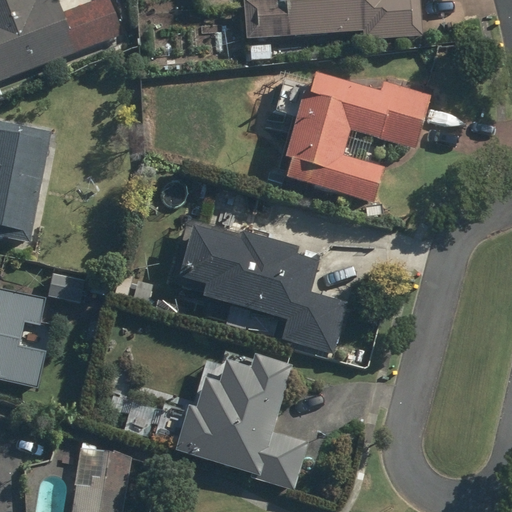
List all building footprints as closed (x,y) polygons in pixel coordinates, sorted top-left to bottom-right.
[(0,0),(0,81),(123,36),(109,0),(97,0),(62,13),(56,0),(0,0)] [(249,0),(243,0),(246,40),(363,32),(364,41),(422,37),(419,0),(249,0)] [(288,161),(283,179),(374,204),(384,169),(343,158),(350,131),(416,149),(430,96),(382,82),(379,93),(314,75),(310,87),(284,80),(275,112),(297,118),(285,160),(288,161)] [(0,239),(30,245),(50,134),(0,124),(0,239)] [(204,287),(200,299),(286,323),(280,341),(333,355),(347,304),(309,294),(318,263),(295,256),(297,249),(241,234),(239,241),(193,228),(178,280),(204,287)] [(51,275),(47,298),(78,304),(82,280),(51,275)] [(0,382),(38,390),(46,353),(19,347),(25,324),(40,327),(45,301),(0,291),(0,382)] [(272,433),(291,367),(254,356),(250,370),(225,363),(219,384),(205,380),(196,410),(187,408),(174,453),(296,487),(309,443),(272,433)] [(122,511),(130,462),(80,454),(70,511),(122,511)]
